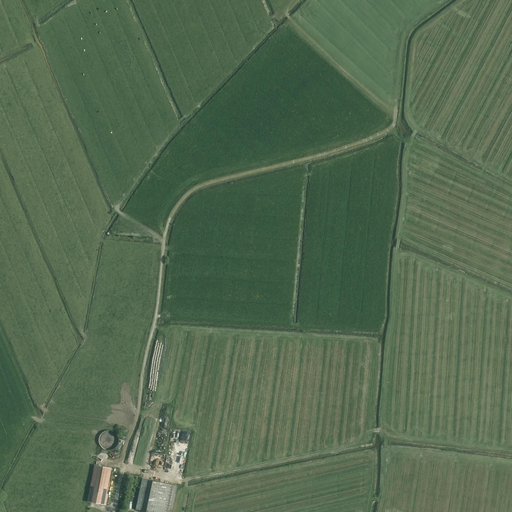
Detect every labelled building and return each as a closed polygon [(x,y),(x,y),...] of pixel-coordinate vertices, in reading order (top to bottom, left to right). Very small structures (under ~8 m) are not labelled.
[(145,417),(134,464),(144,466),(155,419),(145,417)] [(115,447),(116,443),(117,439),(116,436),(113,433),(110,431),(106,431),(102,432),(99,434),(97,438),(97,442),(98,445),(101,448),(104,450),(108,450),(112,449),(115,447)] [(170,448),(167,467),(177,468),(180,448),(175,447),(175,448),(170,448)] [(111,468),(93,465),(85,502),(105,506),(107,495),(106,494),(111,468)] [(172,511),(177,487),(141,479),(134,511),(137,511),(172,511)]
